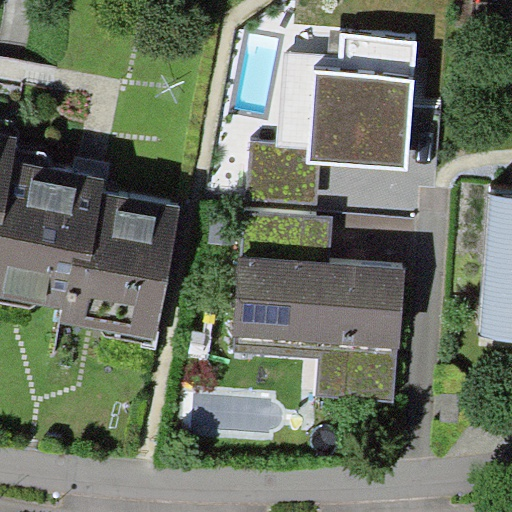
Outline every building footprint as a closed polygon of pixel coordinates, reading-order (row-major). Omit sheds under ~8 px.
[(284,51),(278,142),(307,143),(306,163),(319,164),(408,170),(417,38),(340,33),(338,55),(284,51)] [(0,223),(3,224),(16,158),(20,135),(0,131),(0,223)] [(278,142),(251,140),(247,200),(317,204),(319,164),(306,163),(307,143),(278,142)] [(102,175),(16,158),(3,224),(0,223),(0,297),(62,310),(59,324),(158,343),(184,208),(99,191),(102,175)] [(511,191),(490,190),(480,337),(511,339),(511,191)] [(393,401),(403,263),(332,258),(335,213),(244,207),(241,254),(234,352),(319,358),(317,395),(393,401)]
